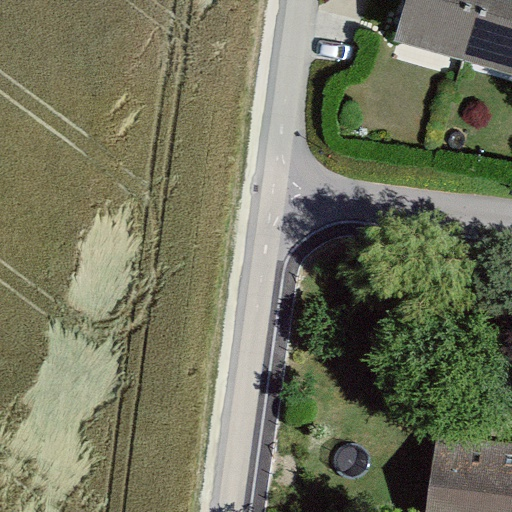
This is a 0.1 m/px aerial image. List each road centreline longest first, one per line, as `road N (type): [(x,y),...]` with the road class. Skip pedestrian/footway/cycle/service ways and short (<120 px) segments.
road 1 (residential): [(283,197),(237,511)]
road 2 (residential): [(511,226),(283,197)]
road 3 (residential): [(308,0),(283,197)]
